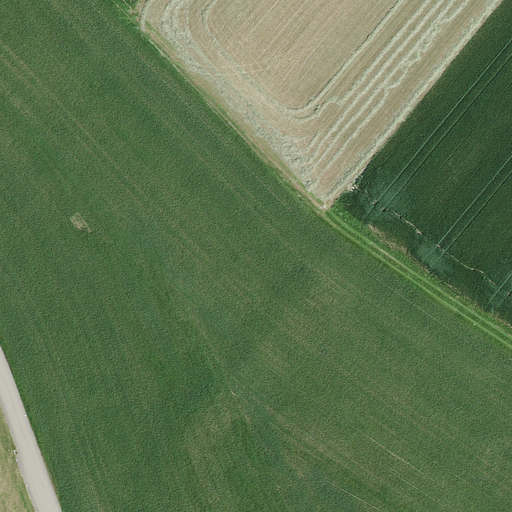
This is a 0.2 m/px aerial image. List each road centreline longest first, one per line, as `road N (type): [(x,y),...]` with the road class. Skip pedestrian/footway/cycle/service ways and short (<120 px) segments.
road 1 (track): [(511,343),(315,206),(122,0)]
road 2 (residential): [(0,386),(54,511)]
